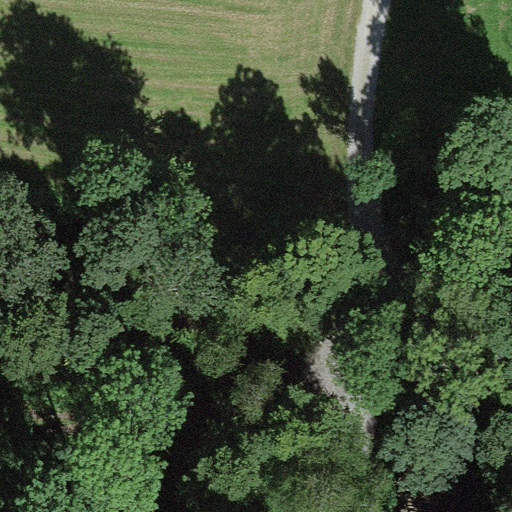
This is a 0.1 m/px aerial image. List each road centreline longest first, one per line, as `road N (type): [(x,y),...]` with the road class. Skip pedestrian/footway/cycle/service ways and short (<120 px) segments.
road 1 (track): [(355,511),(360,261),(348,201),(375,0)]
road 2 (track): [(0,414),(358,414)]
road 3 (track): [(511,384),(360,261)]
